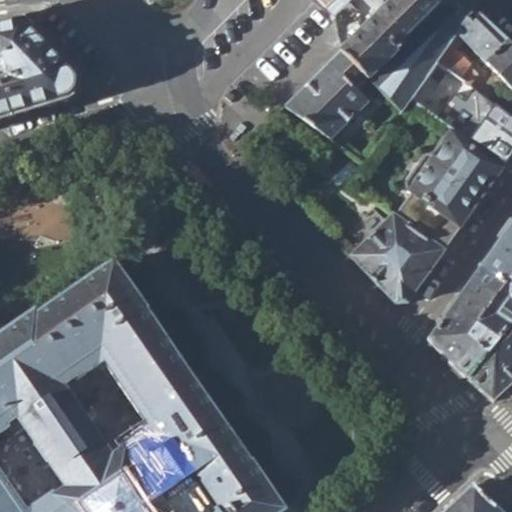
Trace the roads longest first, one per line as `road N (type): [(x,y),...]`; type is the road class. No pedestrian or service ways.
road 1 (residential): [(396,355),(142,82)]
road 2 (residential): [(396,355),(511,192)]
road 3 (residential): [(0,145),(92,117),(142,82)]
road 4 (residential): [(481,444),(396,355)]
